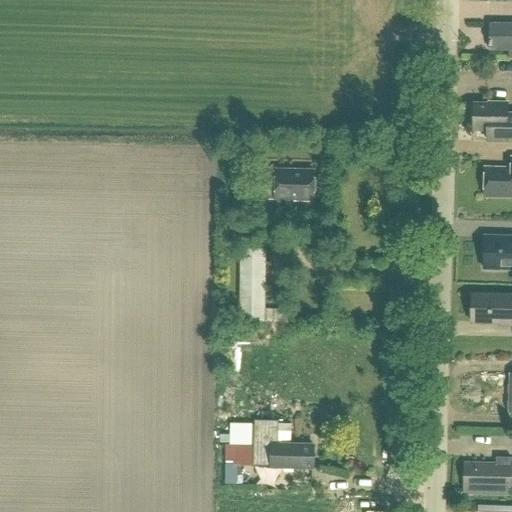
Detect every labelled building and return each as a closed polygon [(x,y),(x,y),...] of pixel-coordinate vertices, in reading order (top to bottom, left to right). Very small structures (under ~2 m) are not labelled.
[(511,57),(511,25),(492,25),(491,51),(510,51),(510,58),(511,57)] [(511,114),(507,114),(507,104),(489,103),(489,105),(474,104),(474,131),(489,131),(489,141),(511,141),(511,114)] [(511,164),(511,168),(486,168),(485,198),(511,198),(511,164)] [(317,193),(320,190),(320,182),(317,179),(315,179),(315,172),(276,172),(275,191),(262,191),(261,211),(286,212),(286,199),(296,199),(295,199),(314,199),(315,193),(317,193)] [(265,320),(265,307),(266,237),(240,236),(239,319),(265,320)] [(511,238),(486,238),(485,269),(511,270),(511,238)] [(511,326),(511,296),(473,296),(472,324),(509,325),(509,327),(511,326)] [(313,470),(314,446),(278,445),(279,422),(255,421),(253,467),(271,468),(271,469),(313,470)] [(230,443),(230,446),(251,446),(252,425),(231,424),(230,435),(230,443)] [(220,435),(220,443),(230,443),(230,435),(220,435)] [(511,469),(511,470),(511,458),(496,458),(496,464),(465,463),(464,495),(511,495),(511,469)] [(226,464),(225,485),(241,485),(241,465),(226,464)]
